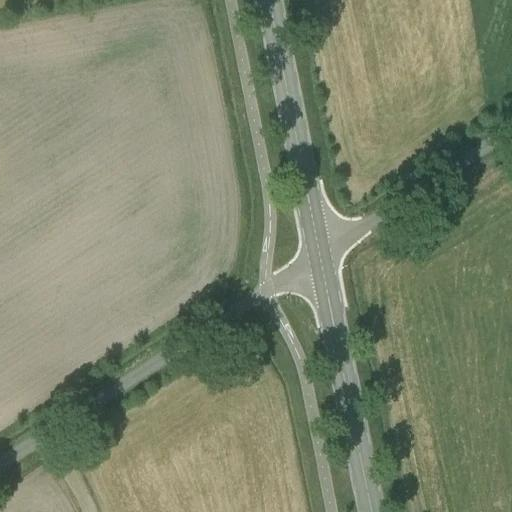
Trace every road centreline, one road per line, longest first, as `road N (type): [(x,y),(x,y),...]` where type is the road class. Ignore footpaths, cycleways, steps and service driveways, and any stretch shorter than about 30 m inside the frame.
road 1 (unclassified): [(0,462),(320,254)]
road 2 (secondary): [(376,511),(320,254)]
road 3 (secondary): [(320,254),(269,0)]
road 4 (unclassified): [(320,254),(511,128)]
